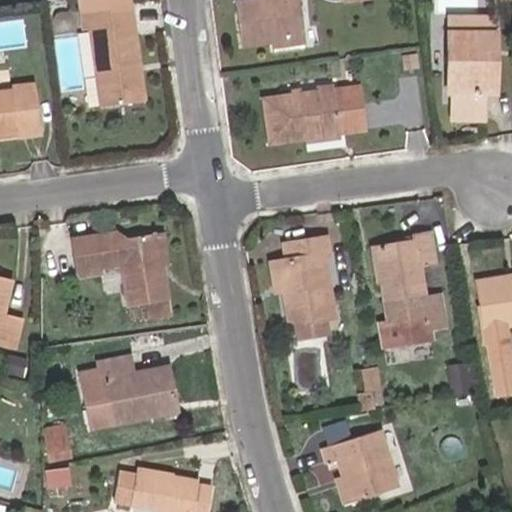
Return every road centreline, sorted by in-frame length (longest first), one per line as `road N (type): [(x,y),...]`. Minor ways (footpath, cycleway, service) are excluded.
road 1 (residential): [(287,511),(216,188)]
road 2 (residential): [(492,185),(461,172),(253,198),(216,188)]
road 3 (residential): [(216,188),(173,177),(0,201)]
road 4 (residential): [(216,188),(190,0)]
